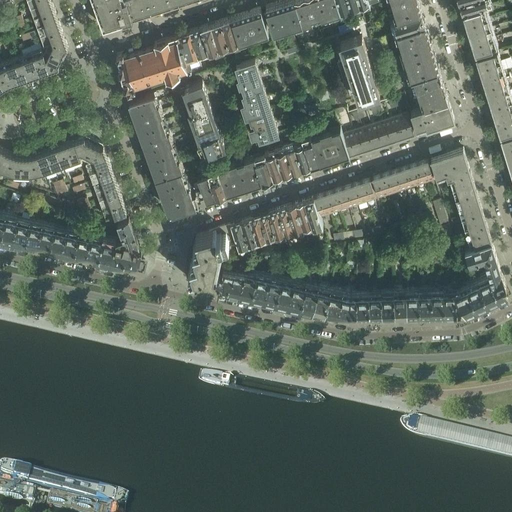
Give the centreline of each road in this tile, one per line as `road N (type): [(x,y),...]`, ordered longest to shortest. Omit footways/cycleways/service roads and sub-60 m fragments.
road 1 (tertiary): [(0,285),(371,370),(439,375),(511,367)]
road 2 (tertiary): [(511,347),(378,358),(0,274)]
road 3 (residential): [(511,309),(463,331),(358,337),(151,289)]
road 4 (residential): [(159,231),(478,127)]
road 5 (residential): [(90,46),(159,231)]
road 6 (residential): [(151,289),(0,256)]
road 7 (residential): [(229,0),(90,46)]
road 8 (residential): [(478,127),(439,0)]
